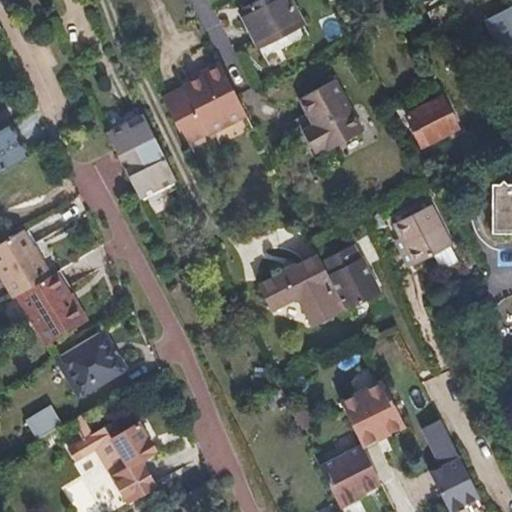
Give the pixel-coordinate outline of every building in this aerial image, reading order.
[(304,25),(290,0),(260,0),(239,11),(259,48),(304,25)] [(511,6),(485,20),(511,71),(511,6)] [(222,67),(219,62),(200,71),(203,77),(183,87),(184,89),(163,99),(185,143),(206,132),(208,134),(246,115),(222,67)] [(362,131),(335,81),(301,100),(314,126),(305,131),(316,152),(325,147),(327,151),(362,131)] [(422,147),(459,128),(444,97),(413,113),(405,99),(394,105),(404,125),(409,123),(422,147)] [(106,132),(140,199),(177,181),(144,114),(106,132)] [(13,125),(0,131),(0,171),(30,156),(13,125)] [(511,183),(507,184),(504,180),(500,184),(492,184),(492,234),(511,233),(511,183)] [(452,246),(430,206),(394,224),(415,265),(452,246)] [(0,243),(0,274),(15,297),(17,296),(52,275),(23,230),(0,243)] [(347,311),(381,294),(362,258),(360,259),(353,246),(321,261),(347,311)] [(301,301),(314,326),(347,311),(321,261),(319,256),(259,286),(271,311),(295,299),(301,301)] [(70,296),(57,272),(52,275),(17,296),(47,346),(87,322),(78,306),(72,295),(70,296)] [(105,329),(56,358),(80,397),(128,369),(105,329)] [(382,380),(340,401),(345,410),(362,445),(364,448),(406,427),(382,380)] [(50,406),(24,421),(36,441),(62,427),(50,406)] [(295,416),(302,430),(318,422),(311,408),(295,416)] [(89,428),(82,415),(72,420),(80,434),(89,428)] [(450,511),(479,496),(440,419),(422,429),(442,467),(430,473),(450,511)] [(97,448),(114,476),(128,501),(158,484),(142,459),(149,455),(155,452),(149,441),(139,423),(121,434),(114,423),(75,445),(83,457),(97,448)] [(362,445),(320,466),(340,508),(360,499),(359,496),(382,484),(364,448),(362,445)]
